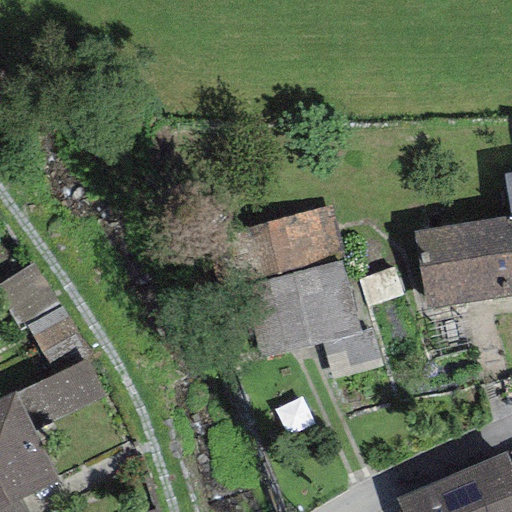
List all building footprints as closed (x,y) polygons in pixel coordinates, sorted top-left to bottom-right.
[(511,173),(503,175),(510,217),(511,216),(511,173)] [(242,288),(342,265),(328,207),(227,231),(205,237),(219,294),(242,288)] [(413,233),(425,311),(511,296),(511,216),(510,217),(413,233)] [(342,265),(242,288),(259,359),(322,343),(333,381),(379,370),(369,330),(358,332),(342,265)] [(85,359),(14,393),(33,431),(103,396),(85,359)] [(0,508),(21,499),(57,482),(33,431),(14,393),(0,399),(0,508)] [(397,500),(402,511),(511,511),(511,473),(504,455),(397,500)] [(26,511),(21,499),(0,508),(0,511),(26,511)]
